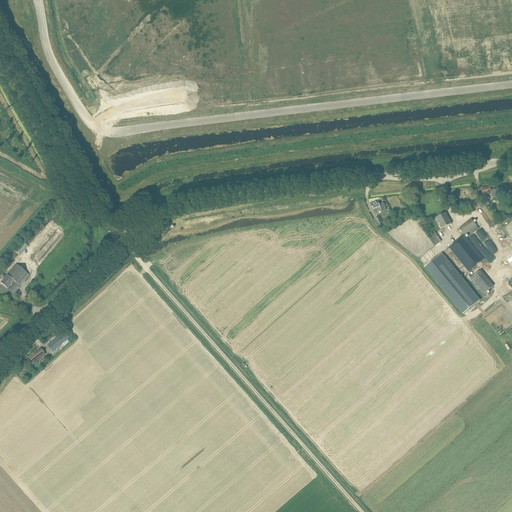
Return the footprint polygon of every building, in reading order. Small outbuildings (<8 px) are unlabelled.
[(94,84),(99,85),(511,35),(511,0),(76,0),(85,74),(85,75),(86,76),(86,77),(87,78),(87,79),(88,80),(89,81),(90,82),(91,83),(92,83),(93,83),(94,84)] [(490,190),(490,187),(481,189),(483,197),(492,195),(492,197),(497,196),(495,189),(490,190)] [(379,204),(378,201),(370,204),(373,212),(381,209),(382,211),(386,210),(384,203),(379,204)] [(441,229),(447,226),(452,223),(446,213),(435,218),(441,229)] [(380,228),(385,226),(380,217),(375,220),(380,228)] [(467,238),(479,228),(471,219),(459,228),(467,238)] [(27,247),(41,230),(44,226),(39,222),(36,227),(26,239),(22,243),(27,247)] [(469,272),(483,260),(464,235),(449,247),(469,272)] [(444,247),(448,244),(444,239),(440,243),(444,247)] [(14,251),(14,252),(18,255),(20,256),(27,247),(22,243),(22,242),(14,251)] [(7,268),(18,255),(14,252),(4,264),(7,268)] [(479,301),(441,253),(425,266),(463,314),(479,301)] [(20,286),(29,275),(16,264),(6,277),(0,272),(0,273),(0,274),(0,277),(3,280),(1,283),(7,288),(14,281),(20,286)] [(482,294),(492,286),(480,270),(470,278),(482,294)] [(56,353),(64,345),(64,344),(69,340),(67,338),(69,337),(64,331),(47,346),(52,352),(54,350),(56,353)] [(44,353),(40,348),(37,351),(36,351),(32,354),(33,356),(27,360),(31,365),(37,360),(36,359),(44,353)]
